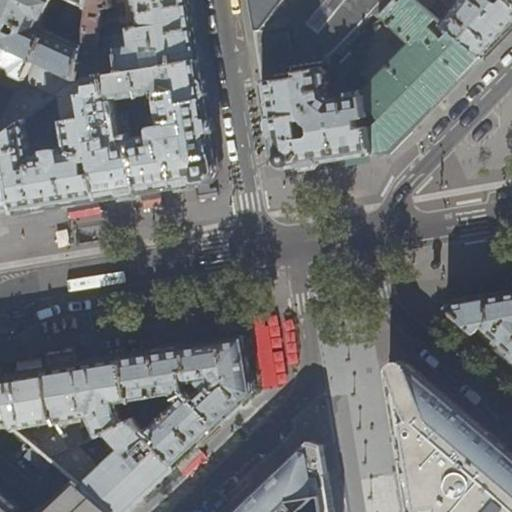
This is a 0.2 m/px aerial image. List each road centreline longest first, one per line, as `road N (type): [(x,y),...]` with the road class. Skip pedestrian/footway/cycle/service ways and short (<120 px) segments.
road 1 (residential): [(182,511),(306,393),(313,372),(301,248)]
road 2 (secondary): [(0,302),(260,256)]
road 3 (residential): [(219,0),(260,256)]
road 4 (residential): [(511,413),(389,306),(377,289),(369,236)]
road 5 (residential): [(369,236),(511,79)]
road 6 (secondary): [(369,236),(511,211)]
